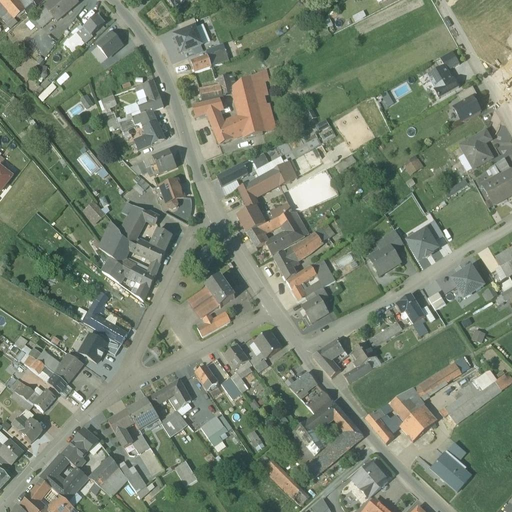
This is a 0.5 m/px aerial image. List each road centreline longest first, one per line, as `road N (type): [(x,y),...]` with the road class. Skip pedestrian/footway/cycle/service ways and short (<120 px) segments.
road 1 (residential): [(511,221),(298,351)]
road 2 (residential): [(210,210),(162,75),(110,0)]
road 3 (residential): [(438,511),(298,351)]
road 4 (residential): [(210,210),(195,221),(120,387)]
road 5 (residential): [(120,387),(82,415),(0,507)]
road 6 (residential): [(120,387),(273,312)]
road 7 (residential): [(438,0),(511,129)]
road 8 (residential): [(273,312),(210,210)]
